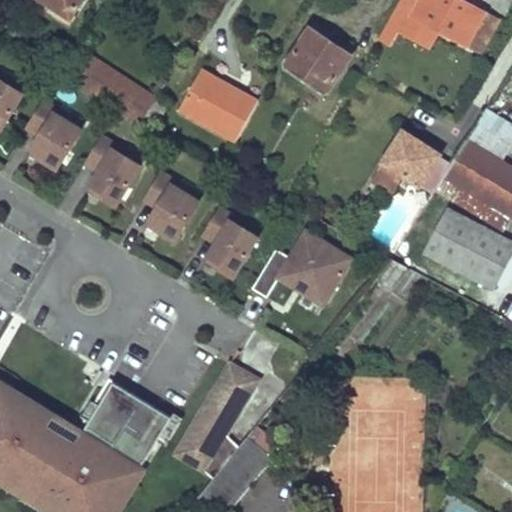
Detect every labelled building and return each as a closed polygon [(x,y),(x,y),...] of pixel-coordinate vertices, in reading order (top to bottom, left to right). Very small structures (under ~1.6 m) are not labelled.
[(42,0),(70,18),(81,0),(42,0)] [(400,0),(397,7),(390,19),(403,26),(410,13),(469,44),(486,13),(461,0),(400,0)] [(500,20),(486,13),(469,44),(483,51),(500,20)] [(23,34),(5,22),(0,29),(0,33),(17,44),(23,34)] [(329,34),(315,25),(285,68),(325,93),(349,58),(325,41),(329,34)] [(349,58),(354,51),(329,34),(325,41),(349,58)] [(155,100),(83,54),(67,79),(139,124),(149,109),(155,100)] [(214,82),(216,78),(216,77),(202,69),(179,110),(235,142),(258,102),(235,89),(233,93),(214,82)] [(21,87),(0,74),(0,80),(18,92),(21,87)] [(216,78),(214,82),(233,93),(235,89),(216,78)] [(0,129),(22,94),(18,92),(0,80),(0,129)] [(57,109),(42,100),(25,127),(39,136),(31,149),(45,158),(43,162),(56,170),(81,130),(77,127),(54,113),(57,109)] [(80,123),(57,109),(54,113),(77,127),(80,123)] [(149,109),(139,124),(151,132),(161,116),(149,109)] [(511,141),(511,125),(486,110),(467,141),(500,161),(511,141)] [(443,179),(449,169),(436,160),(439,156),(403,132),(383,163),(402,175),(433,195),(435,191),(443,179)] [(115,144),(101,135),(84,163),(98,172),(90,185),(104,194),(102,198),(115,206),(139,166),(136,163),(112,149),(115,144)] [(449,169),(443,179),(511,219),(511,168),(500,161),(467,141),(453,164),(449,169)] [(139,159),(115,144),(112,149),(136,163),(139,159)] [(45,158),(31,149),(29,153),(43,162),(45,158)] [(453,164),(439,156),(436,160),(449,169),(453,164)] [(383,163),(373,179),(392,192),(402,175),(383,163)] [(174,180),(160,171),(143,199),(157,207),(149,221),(163,230),(161,233),(174,241),(198,201),(195,199),(172,185),(174,180)] [(511,219),(443,179),(435,191),(503,232),(511,219)] [(198,194),(174,180),(172,185),(195,199),(198,194)] [(90,185),(88,189),(102,198),(104,194),(90,185)] [(233,216),(219,207),(202,235),(216,243),(208,257),(222,265),(220,269),(233,277),(257,237),(254,235),(230,221),(233,216)] [(511,250),(511,242),(448,209),(424,254),(491,290),(511,250)] [(257,230),(233,216),(230,221),(254,235),(257,230)] [(149,221),(146,225),(161,233),(163,230),(149,221)] [(342,221),(335,231),(355,241),(360,231),(342,221)] [(275,249),(252,289),(266,297),(278,278),(293,287),(296,283),(305,288),(302,293),(322,305),(351,259),(305,231),(289,258),(275,249)] [(208,257),(205,260),(220,269),(222,265),(208,257)] [(420,276),(392,260),(377,283),(403,300),(420,276)] [(302,293),(305,288),(296,283),(293,287),(302,293)] [(316,315),(322,305),(302,293),(296,303),(316,315)] [(261,381),(230,363),(176,458),(207,476),(261,381)] [(15,384),(0,375),(0,389),(9,395),(15,384)] [(109,380),(76,433),(69,445),(74,447),(69,455),(56,447),(63,435),(47,425),(49,420),(9,395),(0,389),(0,481),(9,487),(13,481),(45,501),(41,507),(49,511),(116,511),(122,502),(115,497),(125,479),(135,485),(175,420),(109,380)] [(69,455),(74,447),(69,445),(76,433),(67,427),(51,418),(49,420),(47,425),(63,435),(56,447),(69,455)] [(259,435),(252,429),(195,498),(215,511),(227,511),(271,459),(252,443),(257,437),(259,435)] [(277,453),(257,437),(252,443),(271,459),(277,453)] [(447,481),(457,465),(448,458),(437,474),(447,481)] [(124,503),(135,485),(125,479),(115,497),(122,502),(124,503)] [(45,501),(13,481),(9,487),(6,492),(38,511),(41,507),(45,501)]
